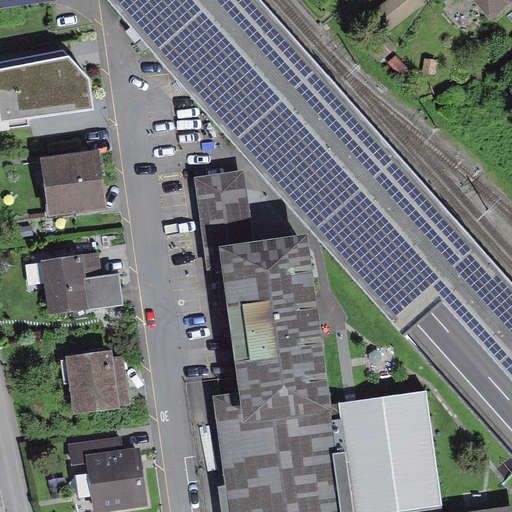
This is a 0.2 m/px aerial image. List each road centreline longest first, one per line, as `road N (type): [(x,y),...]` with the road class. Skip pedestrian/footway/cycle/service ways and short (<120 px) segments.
road 1 (motorway): [(152,0),(511,403)]
road 2 (residential): [(131,72),(187,511)]
road 3 (motorway): [(511,325),(220,0)]
